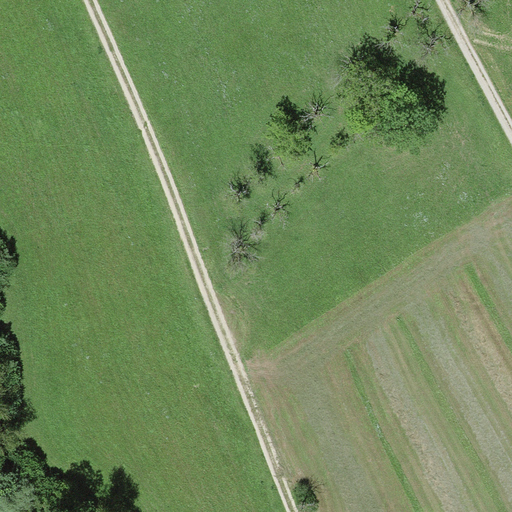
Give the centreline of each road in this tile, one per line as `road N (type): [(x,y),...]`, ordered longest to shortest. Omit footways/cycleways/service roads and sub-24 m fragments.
road 1 (track): [(305,511),(96,0)]
road 2 (track): [(511,139),(440,0)]
